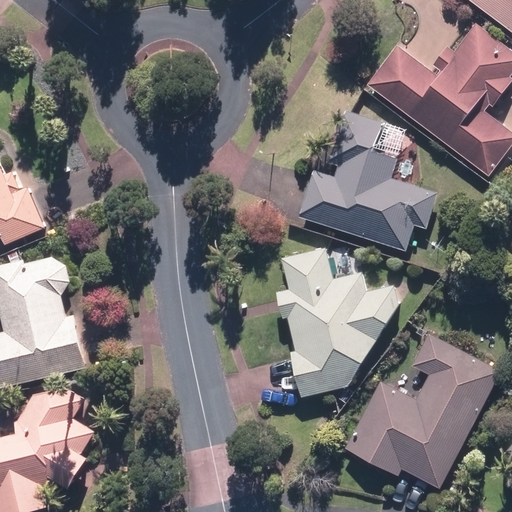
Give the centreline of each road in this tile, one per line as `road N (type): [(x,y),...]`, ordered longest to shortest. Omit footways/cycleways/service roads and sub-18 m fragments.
road 1 (residential): [(225,511),(180,256),(178,155)]
road 2 (residential): [(226,34),(248,84),(244,108),(225,137),(178,155)]
road 3 (residential): [(178,155),(154,151),(119,124),(108,77),(117,50)]
road 4 (residential): [(117,50),(133,31),(166,16),(190,16),(226,34)]
